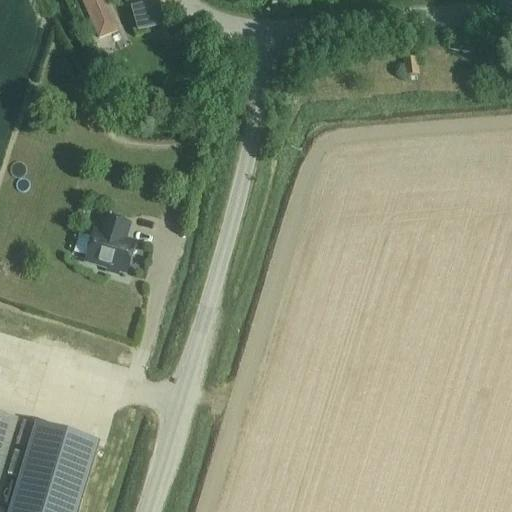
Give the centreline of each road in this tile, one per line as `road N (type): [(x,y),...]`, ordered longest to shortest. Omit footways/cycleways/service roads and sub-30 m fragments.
road 1 (tertiary): [(146,511),(233,218),(272,36)]
road 2 (unclassified): [(272,36),(511,15)]
